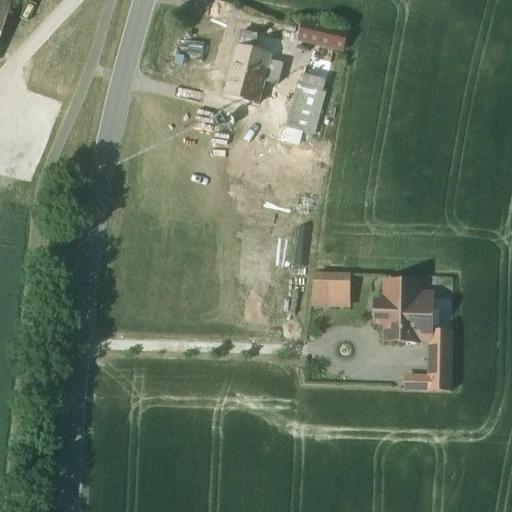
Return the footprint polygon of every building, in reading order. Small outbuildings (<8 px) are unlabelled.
[(0,29),(8,4),(0,1),(0,29)] [(349,32),(304,22),(299,41),(322,47),(322,46),(344,51),(349,32)] [(259,36),(241,32),(224,97),(259,107),(265,83),(278,87),(284,65),(271,62),(272,56),(255,52),(259,36)] [(302,87),(297,86),(286,129),(312,137),(322,97),(326,83),(304,78),(302,87)] [(168,100),(164,122),(194,127),(197,105),(168,100)] [(306,175),(268,169),(266,185),(303,191),(306,175)] [(350,276),(316,276),(315,291),(350,292),(350,276)] [(421,285),(386,284),(385,304),(377,304),(376,325),(387,325),(386,343),(418,344),(418,342),(430,342),(432,342),(432,333),(432,297),(421,296),(421,285)] [(452,333),(432,333),(432,342),(430,342),(430,379),(429,392),(429,393),(451,393),(452,333)] [(430,379),(409,378),(409,392),(429,392),(430,379)]
